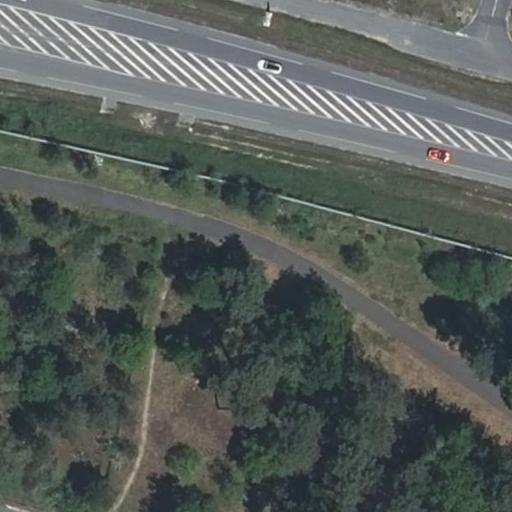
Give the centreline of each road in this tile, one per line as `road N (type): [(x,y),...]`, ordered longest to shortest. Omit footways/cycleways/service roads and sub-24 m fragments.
road 1 (primary): [(0,52),(511,165)]
road 2 (primary): [(511,131),(33,0)]
